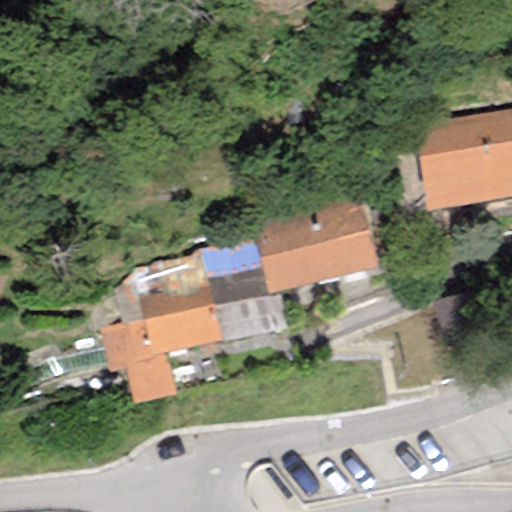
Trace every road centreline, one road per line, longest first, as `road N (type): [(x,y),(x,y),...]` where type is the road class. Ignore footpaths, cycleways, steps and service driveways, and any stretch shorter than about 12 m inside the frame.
road 1 (unclassified): [(511,397),(440,420),(220,447),(166,495)]
road 2 (residential): [(511,259),(294,353)]
road 3 (unclassified): [(166,495),(26,511)]
